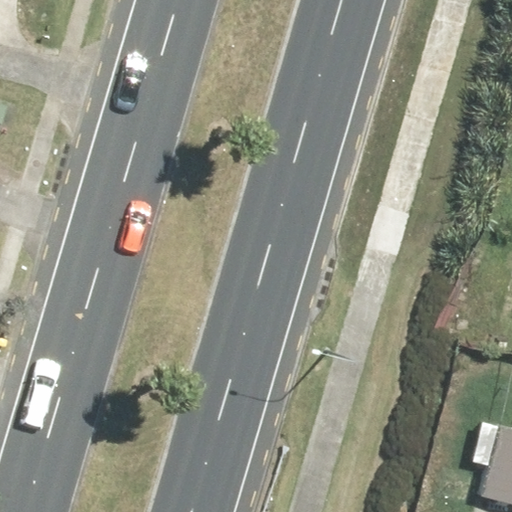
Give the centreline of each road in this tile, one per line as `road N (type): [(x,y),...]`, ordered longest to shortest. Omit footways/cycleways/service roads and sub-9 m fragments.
road 1 (primary): [(328,0),(182,511)]
road 2 (primary): [(5,511),(150,0)]
